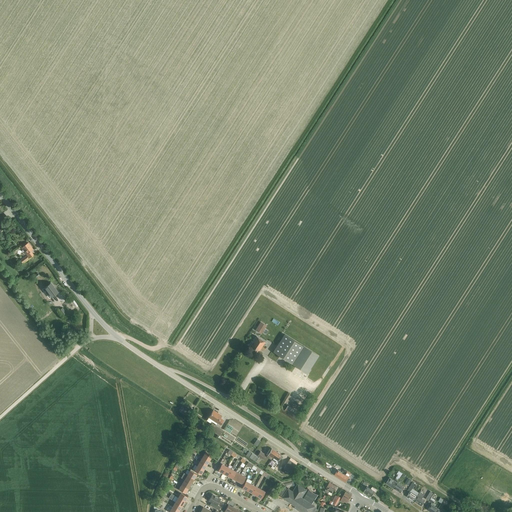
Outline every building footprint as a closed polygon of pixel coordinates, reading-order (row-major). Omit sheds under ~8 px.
[(34,255),(31,251),(33,249),(28,243),(24,245),(22,247),(27,254),(27,253),(30,257),(34,255)] [(52,297),(55,295),(58,292),(51,283),(45,287),(52,297)] [(262,334),(267,326),(261,322),(256,330),(262,334)] [(304,346),(285,334),(273,352),(292,364),(307,374),(319,355),(304,346)] [(257,354),(265,342),(257,336),(251,345),(250,344),(248,347),(253,351),(257,354)] [(191,419),(194,413),(190,410),(192,408),(184,403),(178,411),(186,415),(191,419)] [(295,417),(298,412),(288,405),(284,410),(295,417)] [(221,424),(224,420),(220,418),(222,415),(213,410),(209,417),(221,424)] [(234,419),(231,423),(236,427),(239,422),(234,419)] [(220,435),(223,430),(212,423),(209,428),(220,435)] [(276,451),(272,448),(271,450),(270,449),(267,453),(266,455),(260,451),(257,456),(263,459),(265,456),(267,457),(267,456),(272,459),(276,451)] [(274,469),(278,463),(277,463),(279,459),(282,455),(276,451),(272,459),(275,461),(272,467),(274,469)] [(210,460),(212,456),(206,452),(203,456),(210,460)] [(256,462),(259,458),(252,453),(250,457),(256,462)] [(207,465),(210,460),(203,456),(200,461),(207,465)] [(290,473),(296,464),(289,460),(283,469),(290,473)] [(204,470),(207,465),(200,461),(197,466),(204,470)] [(223,473),(227,466),(222,464),(218,471),(223,473)] [(196,468),(194,470),(197,472),(201,474),(204,470),(197,466),(196,468)] [(228,476),(231,469),(227,466),(223,473),(228,476)] [(232,478),(236,472),(231,469),(228,476),(232,478)] [(350,473),(343,469),(341,472),(337,470),(334,475),(345,482),(350,473)] [(194,479),(197,474),(190,470),(187,475),(194,479)] [(237,481),(241,474),(236,472),(232,478),(237,481)] [(184,473),(181,478),(185,480),(191,484),(194,479),(187,475),(184,473)] [(242,484),(246,477),(241,474),(237,481),(242,484)] [(393,488),(397,482),(389,477),(385,483),(393,488)] [(188,488),(191,484),(185,480),(182,484),(188,488)] [(244,483),(242,488),(247,490),(251,484),(246,481),(244,483)] [(331,493),(335,486),(329,482),(325,489),(324,491),(328,493),(329,491),(331,493)] [(400,492),(404,487),(397,482),(393,488),(400,492)] [(186,493),(188,488),(182,484),(179,489),(186,493)] [(252,493),(255,486),(251,484),(247,490),(252,493)] [(308,487),(306,490),(297,484),(292,491),(288,488),(288,489),(285,487),(284,486),(278,494),(280,495),(282,497),(295,506),(294,507),(301,511),(302,510),(304,511),(317,511),(318,509),(314,507),(315,506),(312,503),(318,494),(320,495),(319,494),(318,494),(316,494),(315,493),(313,492),(312,492),(311,491),(310,490),(309,488),(308,488),(307,486),(308,487)] [(257,496),(260,489),(255,486),(252,493),(257,496)] [(371,496),(372,496),(374,491),(366,486),(363,491),(371,496)] [(261,498),(265,491),(260,489),(257,496),(261,498)] [(414,501),(417,495),(410,490),(406,496),(414,501)] [(347,503),(351,495),(345,491),(343,496),(341,498),(345,500),(344,501),(347,503)] [(422,498),(424,494),(420,491),(417,495),(414,501),(421,506),(424,501),(425,500),(422,498)] [(185,501),(188,497),(181,493),(178,497),(185,501)] [(219,510),(220,507),(218,506),(217,505),(221,499),(212,494),(209,501),(212,502),(211,505),(219,510)] [(178,498),(175,496),(173,500),(175,502),(182,506),(185,501),(178,497),(178,498)] [(179,511),(182,506),(175,502),(173,507),(179,511)]
